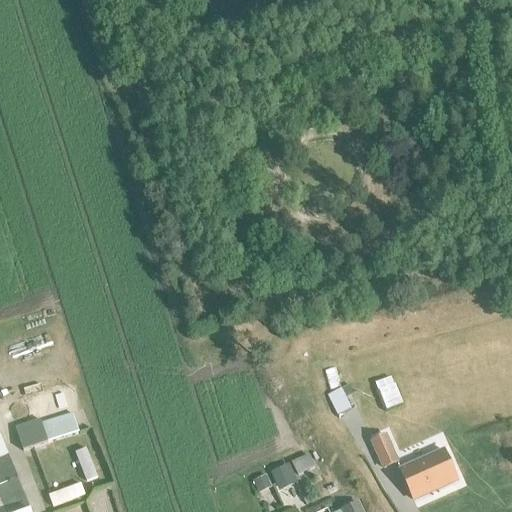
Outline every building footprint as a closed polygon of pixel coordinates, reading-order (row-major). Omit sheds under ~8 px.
[(335,371),(324,374),(330,392),(340,389),(335,371)] [(375,386),(386,412),(403,404),(395,385),(393,385),(391,379),(375,386)] [(349,387),(341,390),(345,398),(352,395),(349,387)] [(345,398),(341,390),(327,397),(337,418),(351,412),(345,398)] [(15,430),(23,453),(79,434),(72,415),(41,424),(39,421),(15,430)] [(386,437),(371,444),(383,470),(398,463),(386,437)] [(0,438),(0,511),(29,511),(16,481),(18,480),(8,457),(0,438)] [(401,471),(415,501),(458,482),(445,452),(401,471)] [(309,456),(292,464),(298,476),(315,468),(309,456)] [(297,484),(289,466),(271,475),(279,493),(297,484)] [(266,476),(254,482),(260,494),(272,488),(266,476)]
